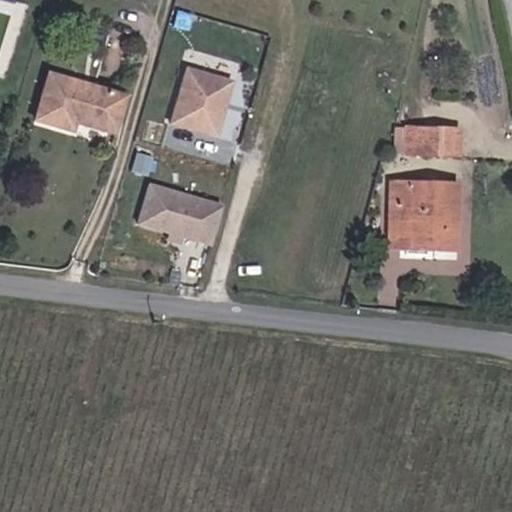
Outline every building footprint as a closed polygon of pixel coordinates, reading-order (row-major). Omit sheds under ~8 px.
[(221,101),(226,84),(181,70),(164,125),(210,139),(219,110),(216,109),(218,104),(221,101)] [(46,75),(32,121),(70,132),(73,122),(112,134),(122,97),(46,75)] [(456,127),(422,126),(404,126),(403,152),(456,153),(456,127)] [(388,182),(387,222),(405,222),(405,236),(405,247),(454,248),(455,183),(388,182)] [(217,210),(144,189),(133,228),(206,249),(217,210)] [(405,222),(387,222),(387,236),(405,236),(405,222)]
